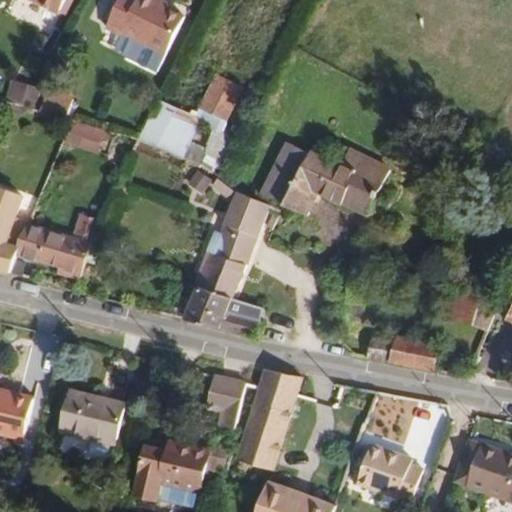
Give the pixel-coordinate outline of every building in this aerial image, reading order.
[(35,0),(60,12),(66,0),(35,0)] [(121,0),(109,27),(124,35),(125,32),(169,53),(187,15),(158,2),(159,0),(121,0)] [(250,87),(216,72),(200,108),(235,121),(250,87)] [(47,89),(10,79),(5,98),(42,108),(47,89)] [(188,154),(203,115),(159,98),(144,138),(188,154)] [(112,135),(72,118),(63,147),(99,158),(112,135)] [(213,129),(206,147),(193,142),(186,160),(218,171),(231,136),(213,129)] [(280,199),(306,147),(282,137),(260,185),(265,187),(267,189),(267,193),(280,199)] [(345,142),(337,138),(330,154),(337,157),(345,142)] [(305,209),(317,186),(344,199),(354,179),(367,153),(360,151),(357,148),(345,142),(337,157),(330,154),(308,143),(306,147),(280,199),(305,209)] [(378,159),(367,153),(354,179),(344,199),(348,202),(353,204),(378,159)] [(385,162),(378,159),(353,204),(363,209),(385,162)] [(0,268),(11,271),(18,253),(23,240),(11,237),(25,191),(0,183),(0,268)] [(235,187),(223,218),(255,231),(255,230),(267,201),(235,187)] [(23,240),(18,253),(29,256),(35,258),(58,264),(56,271),(79,278),(94,241),(32,216),(23,240)] [(198,282),(230,293),(245,256),(255,231),(223,218),(198,282)] [(22,274),(29,256),(18,253),(11,271),(22,274)] [(365,262),(349,259),(347,268),(352,271),(363,273),(365,262)] [(358,299),(363,273),(352,271),(347,268),(342,296),(358,299)] [(226,305),(230,293),(198,282),(184,316),(217,323),(255,330),(259,313),(226,305)] [(468,325),(481,297),(448,290),(441,319),(468,325)] [(358,299),(342,296),(338,321),(352,324),(358,299)] [(498,301),(481,297),(468,325),(488,330),(491,323),(498,301)] [(440,340),(392,331),(391,336),(387,355),(434,364),(440,340)] [(54,372),(58,335),(33,332),(28,369),(54,372)] [(387,355),(391,336),(371,332),(367,351),(387,355)] [(273,376),(297,380),(301,368),(266,362),(262,374),(273,376)] [(242,417),(254,372),(244,371),(224,366),(216,396),(230,400),(227,413),(242,417)] [(272,461),(297,380),(273,376),(262,374),(238,452),(234,451),(231,461),(256,468),(259,457),(272,461)] [(1,380),(0,380),(0,408),(32,416),(39,388),(1,380)] [(129,396),(74,383),(72,397),(66,423),(85,428),(120,437),(129,396)] [(420,457),(437,418),(419,410),(401,448),(420,457)] [(181,435),(173,434),(171,443),(180,444),(181,435)] [(203,481),(208,451),(210,442),(207,441),(181,435),(180,444),(150,439),(141,480),(163,486),(166,474),(203,481)] [(504,445),(486,439),(474,436),(458,480),(511,498),(511,452),(503,450),(504,445)] [(230,445),(210,442),(208,451),(227,455),(229,449),(230,445)] [(225,460),(231,461),(234,451),(229,449),(227,455),(225,460)] [(366,460),(354,498),(396,511),(409,511),(419,487),(405,483),(407,477),(393,473),(395,469),(366,460)] [(267,473),(262,489),(254,511),(334,511),(340,498),(267,473)] [(163,486),(141,480),(140,488),(162,492),(163,486)]
